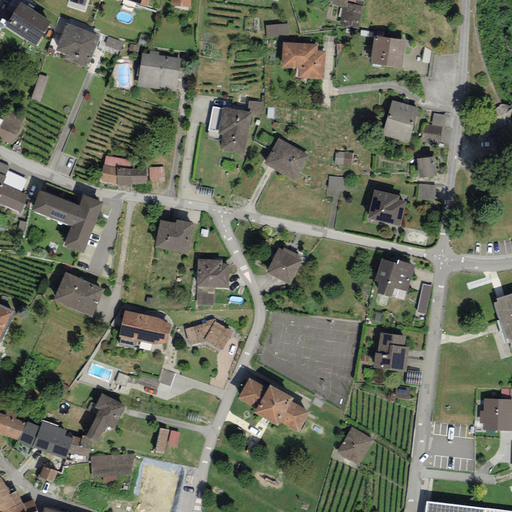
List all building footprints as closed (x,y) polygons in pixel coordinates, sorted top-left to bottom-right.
[(88,0),(68,0),(67,6),(85,12),(88,0)] [(348,0),(332,0),(332,4),(343,8),(347,9),(348,4),(348,0)] [(51,23),(20,3),(5,25),(35,46),(51,23)] [(363,7),(348,4),(347,9),(343,8),(340,25),(359,29),(363,7)] [(100,37),(66,23),(56,50),(66,54),(64,59),(88,68),(100,37)] [(287,24),(265,26),(266,37),(288,36),(287,24)] [(406,41),(374,36),(370,64),(402,68),(406,41)] [(124,43),(107,37),(104,46),(120,52),(124,43)] [(318,45),(282,42),(281,67),(299,68),(298,79),(324,80),(326,52),(317,51),(318,45)] [(149,54),(141,53),(137,86),(176,92),(181,58),(158,55),(158,52),(150,51),(149,54)] [(49,77),(40,74),(30,99),(39,102),(49,77)] [(419,108),(392,100),(381,136),(408,144),(419,108)] [(263,103),(249,101),(247,112),(252,112),(252,116),(261,117),(263,103)] [(222,109),(213,107),(209,131),(219,133),(218,135),(223,136),(220,149),(245,154),(252,116),(252,112),(247,112),(222,107),(222,109)] [(27,117),(9,108),(2,121),(0,125),(0,137),(12,145),(27,117)] [(446,115),(433,114),(432,125),(445,127),(446,115)] [(442,127),(424,125),(422,141),(439,144),(442,127)] [(309,156),(278,138),(263,164),(294,182),(309,156)] [(353,153),(335,152),(334,165),(352,166),(353,153)] [(133,160),(105,156),(99,181),(117,184),(117,186),(146,184),(146,169),(131,168),(133,160)] [(434,157),(417,159),(419,178),(436,176),(434,157)] [(9,166),(0,162),(0,173),(5,176),(7,171),(9,166)] [(163,167),(149,168),(150,183),(164,183),(163,167)] [(27,179),(7,171),(5,176),(6,176),(3,184),(21,192),(27,179)] [(5,176),(0,173),(0,204),(21,213),(29,195),(21,192),(3,184),(6,176),(5,176)] [(344,178),(328,177),(327,190),(343,192),(344,178)] [(437,186),(419,184),(417,199),(435,202),(437,186)] [(72,226),(64,246),(83,254),(103,203),(83,195),(80,205),(40,190),(33,210),(72,226)] [(399,196),(374,190),(368,219),(400,226),(406,201),(398,199),(399,196)] [(160,220),(155,248),(187,253),(193,223),(176,220),(176,223),(160,220)] [(27,223),(19,221),(17,231),(24,233),(27,223)] [(301,256),(284,247),(282,250),(279,249),(266,273),(290,285),(302,261),(299,260),(301,256)] [(198,259),(197,287),(214,288),(228,288),(229,264),(222,264),(222,260),(198,259)] [(414,266),(398,260),(397,264),(382,259),(375,280),(380,282),(376,293),(391,297),(394,288),(408,291),(414,266)] [(104,289),(65,272),(53,301),(91,317),(104,289)] [(431,286),(423,284),(417,312),(425,314),(431,286)] [(213,306),(214,288),(197,287),(196,305),(213,306)] [(495,303),(501,322),(511,318),(511,293),(497,299),(498,302),(495,303)] [(15,312),(0,304),(0,343),(0,344),(15,312)] [(159,318),(124,311),(118,337),(153,345),(167,344),(171,324),(167,323),(159,318)] [(511,318),(501,322),(506,340),(509,339),(511,347),(511,346),(511,318)] [(215,319),(205,321),(207,324),(185,330),(190,346),(205,341),(222,350),(232,332),(216,322),(215,319)] [(405,336),(380,333),(377,353),(375,353),(373,368),(405,372),(409,348),(403,347),(405,336)] [(422,373),(408,371),(406,383),(420,385),(422,373)] [(129,376),(119,373),(115,383),(125,387),(129,376)] [(160,380),(140,374),(137,384),(157,390),(160,380)] [(293,398),(270,385),(268,389),(249,378),(237,398),(257,409),(254,414),(277,427),(280,422),(298,433),(310,413),(291,402),(293,398)] [(410,388),(396,386),(395,398),(408,400),(410,388)] [(91,441),(97,444),(103,432),(105,432),(108,426),(114,429),(126,407),(101,394),(94,407),(98,410),(95,415),(97,416),(86,436),(85,438),(91,441)] [(511,417),(511,399),(484,399),(483,411),(483,423),(483,430),(511,431),(511,417)] [(0,434),(18,441),(27,423),(15,419),(17,414),(7,411),(5,415),(0,413),(0,434)] [(201,416),(189,413),(187,420),(200,423),(201,416)] [(32,448),(40,427),(27,422),(27,423),(18,441),(32,448)] [(32,448),(65,460),(68,453),(73,439),(64,436),(66,431),(42,422),(40,427),(32,448)] [(374,442),(352,427),(336,452),(358,466),(374,442)] [(169,431),(160,428),(155,452),(164,454),(169,431)] [(180,432),(171,430),(168,445),(177,447),(180,432)] [(73,439),(68,453),(88,457),(91,441),(85,438),(86,436),(83,435),(82,439),(73,436),(73,439)] [(134,454),(90,457),(91,478),(131,475),(134,454)] [(57,472),(43,466),(38,478),(53,484),(57,472)] [(0,498),(10,493),(1,476),(0,476),(0,498)] [(0,498),(0,511),(2,511),(22,502),(16,490),(10,493),(0,498)] [(37,511),(37,510),(33,500),(24,505),(22,502),(2,511),(37,511)] [(511,511),(426,502),(424,511),(511,511)]
